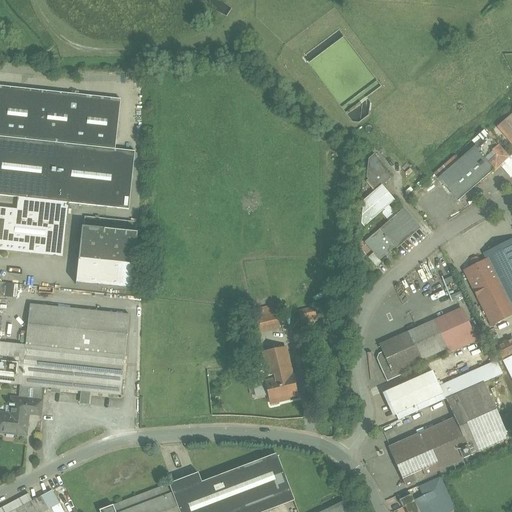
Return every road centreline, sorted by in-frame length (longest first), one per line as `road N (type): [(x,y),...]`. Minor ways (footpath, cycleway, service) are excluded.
road 1 (residential): [(0,493),(95,444),(202,431),(281,434),(351,458)]
road 2 (residential): [(351,458),(365,426),(365,310),(436,237),(511,198)]
road 3 (unknown): [(314,441),(284,313)]
